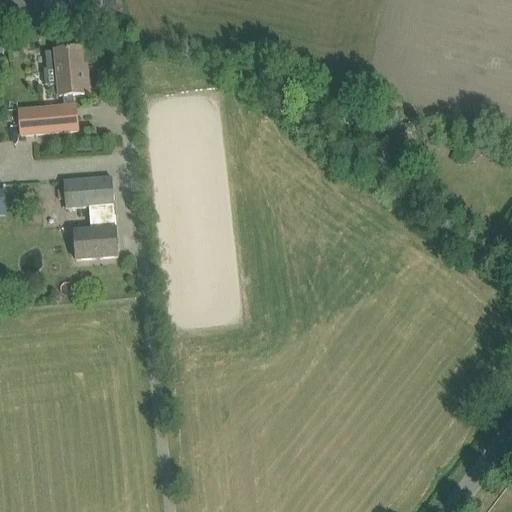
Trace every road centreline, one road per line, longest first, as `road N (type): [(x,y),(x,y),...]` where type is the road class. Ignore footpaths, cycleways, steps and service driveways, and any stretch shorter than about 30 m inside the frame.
road 1 (unknown): [(172,511),(126,92)]
road 2 (unknown): [(134,156),(0,167)]
